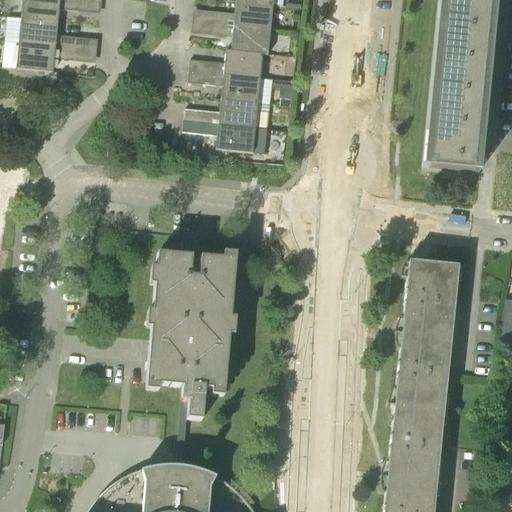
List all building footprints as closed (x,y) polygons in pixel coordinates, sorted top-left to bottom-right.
[(64,1),(59,0),(55,0),(21,0),(20,21),(56,25),(58,12),(77,14),(78,3),(64,1)] [(442,0),(427,170),(470,174),(486,0),(442,0)] [(235,4),(233,17),(232,28),(268,33),(271,8),(235,4)] [(214,15),(213,26),(226,28),(227,17),(214,15)] [(55,39),(56,25),(20,21),(17,45),(54,49),(59,50),(73,52),(74,41),(55,39)] [(225,40),(226,28),(213,26),(211,38),(225,40)] [(268,33),(232,28),(231,41),(229,53),(261,57),(266,58),(268,33)] [(51,75),(52,61),(53,54),(54,49),(17,45),(6,45),(3,71),(14,72),(51,75)] [(72,63),(73,52),(59,50),(58,62),(72,63)] [(261,57),(229,53),(224,53),(223,67),(189,63),(188,74),(216,77),(222,78),(258,82),(261,57)] [(216,77),(188,74),(186,86),(208,88),(215,89),(216,77)] [(222,78),(221,89),(219,102),(256,106),(258,87),(258,82),(222,78)] [(291,84),(279,84),(273,83),(272,88),(279,89),(278,101),(289,102),(291,84)] [(219,102),(218,116),(217,123),(217,127),(253,131),(256,106),(219,102)] [(183,112),(182,123),(211,126),(212,116),(183,112)] [(211,127),(211,126),(182,123),(181,135),(216,139),(214,153),(250,157),(253,131),(217,127),(211,127)] [(187,470),(182,469),(185,422),(200,423),(203,391),(211,392),(211,387),(223,387),(227,336),(224,335),(225,321),(229,321),(233,267),(222,266),(222,261),(199,259),(197,279),(189,279),(190,258),(156,255),(154,272),(157,272),(156,286),(153,286),(151,316),(154,316),(152,330),(149,330),(148,342),(145,381),(163,382),(162,388),(181,389),(176,443),(174,468),(168,468),(163,468),(157,469),(152,469),(146,471),(141,472),(135,474),(130,476),(125,478),(120,481),(115,484),(112,486),(108,489),(104,493),(100,496),(96,500),(92,505),(89,509),(86,511),(206,511),(208,490),(213,480),(214,479),(209,476),(203,474),(198,472),(192,471),(187,470)] [(456,269),(407,263),(399,336),(449,341),(456,269)] [(511,314),(502,314),(498,344),(511,346),(511,314)] [(399,336),(392,402),(442,409),(449,341),(399,336)] [(442,409),(392,402),(384,483),(433,489),(442,409)] [(431,511),(433,490),(384,483),(380,511),(431,511)]
